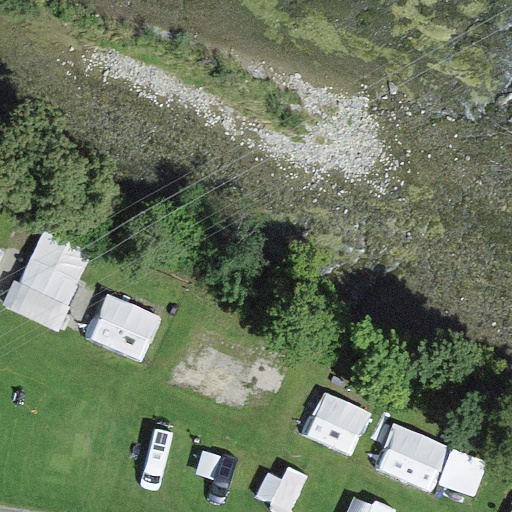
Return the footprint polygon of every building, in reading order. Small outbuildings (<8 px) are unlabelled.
[(70,327),(96,249),(41,230),(14,308),(70,327)] [(0,264),(9,243),(0,238),(0,264)] [(147,367),(169,320),(115,295),(93,342),(147,367)] [(304,432),(355,451),(375,401),(323,381),(304,432)] [(401,423),(385,461),(474,500),(490,462),(401,423)]
